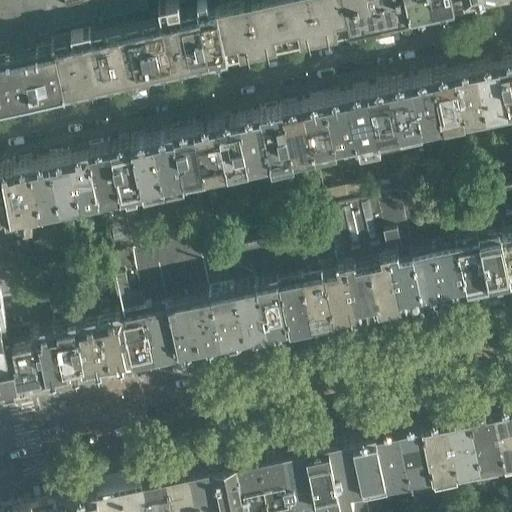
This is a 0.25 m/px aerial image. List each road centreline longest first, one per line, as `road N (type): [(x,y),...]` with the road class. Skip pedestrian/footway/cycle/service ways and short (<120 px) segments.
road 1 (tertiary): [(0,462),(511,350)]
road 2 (residential): [(511,24),(0,134)]
road 3 (tertiary): [(511,313),(0,415)]
